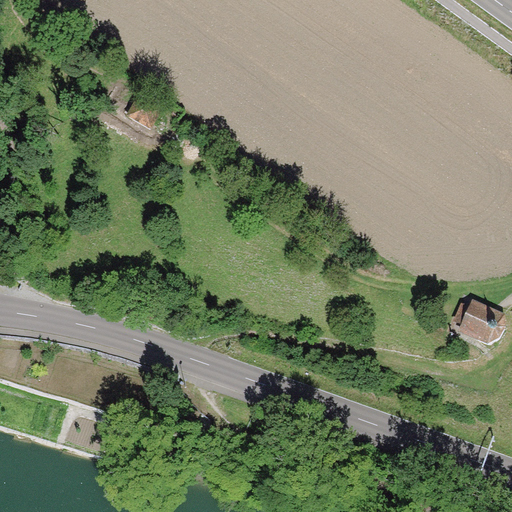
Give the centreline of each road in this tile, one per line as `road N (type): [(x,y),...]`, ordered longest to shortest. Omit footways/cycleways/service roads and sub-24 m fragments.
road 1 (secondary): [(511,472),(139,340),(0,309)]
road 2 (track): [(420,511),(236,431),(206,384)]
